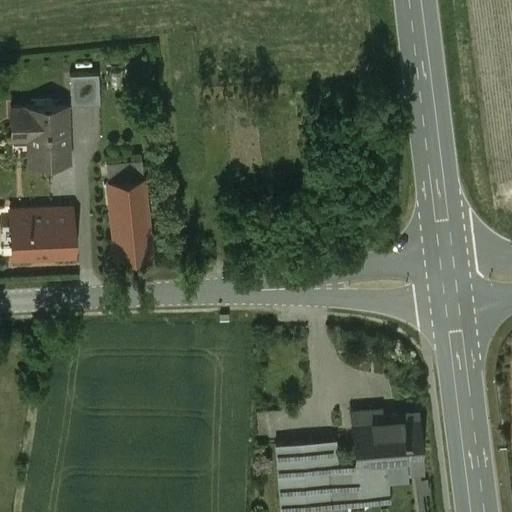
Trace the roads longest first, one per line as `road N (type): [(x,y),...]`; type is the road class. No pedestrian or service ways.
road 1 (tertiary): [(0,305),(449,282)]
road 2 (secondary): [(415,0),(449,282)]
road 3 (secondary): [(449,282),(478,511)]
